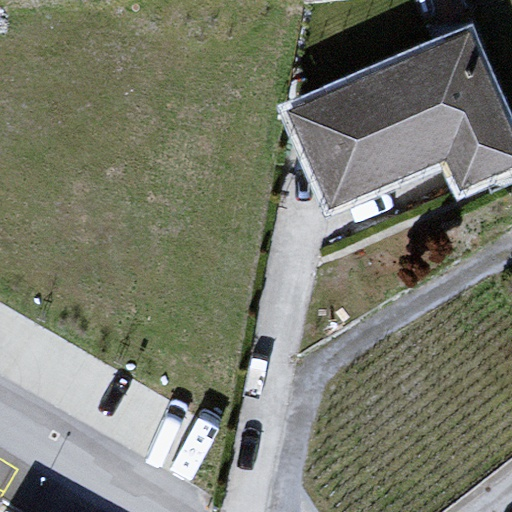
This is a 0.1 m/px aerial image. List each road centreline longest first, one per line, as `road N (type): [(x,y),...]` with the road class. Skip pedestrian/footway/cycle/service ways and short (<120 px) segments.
road 1 (unknown): [(300,170),(238,511)]
road 2 (residential): [(0,413),(156,511)]
